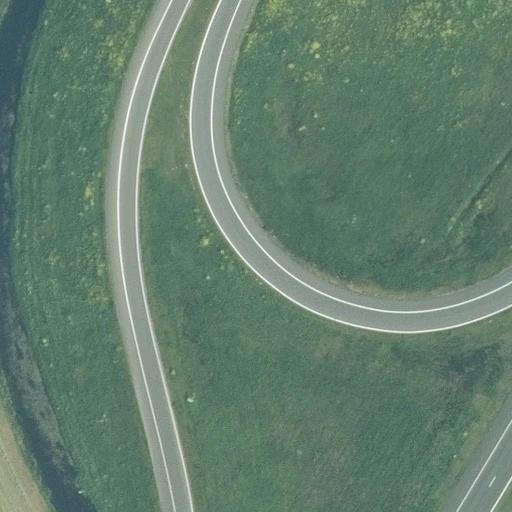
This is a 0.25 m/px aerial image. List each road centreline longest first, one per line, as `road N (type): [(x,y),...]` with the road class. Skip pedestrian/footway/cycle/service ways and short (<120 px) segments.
road 1 (motorway): [(511,288),(451,312),(362,315),(297,291),(245,243),(219,205),(199,137),(212,50),(231,0)]
road 2 (motorway): [(178,0),(131,106),(119,165),(130,311),(174,511)]
